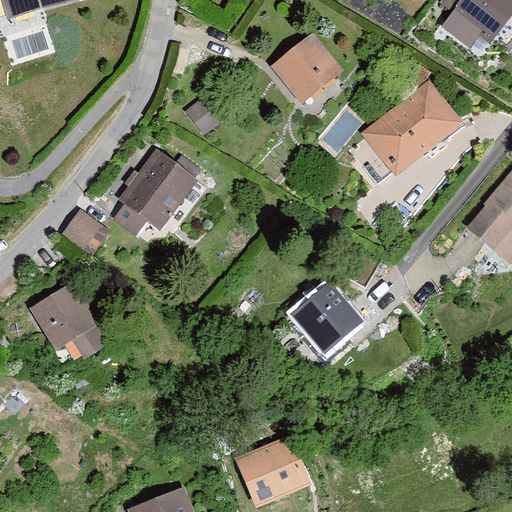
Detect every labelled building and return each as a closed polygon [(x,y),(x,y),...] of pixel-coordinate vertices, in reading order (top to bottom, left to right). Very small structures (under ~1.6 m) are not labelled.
[(1,0),(8,21),(79,0),(1,0)] [(511,20),(511,0),(443,0),(440,5),(453,15),(442,30),(470,52),(479,40),(490,48),(511,20)] [(344,75),(313,36),(271,69),(302,108),(344,75)] [(464,128),(429,83),(361,135),(396,181),(464,128)] [(187,112),(205,135),(222,122),(203,99),(187,112)] [(195,188),(154,156),(117,203),(159,235),(195,188)] [(511,169),(484,204),(487,206),(468,229),(511,264),(511,263),(511,169)] [(111,234),(81,211),(63,235),(93,258),(111,234)] [(75,285),(31,312),(58,355),(74,345),(86,363),(109,349),(98,331),(101,328),(75,285)] [(333,286),(294,318),(327,357),(366,325),(333,286)] [(292,440),(233,464),(253,511),(256,511),(312,489),(292,440)] [(192,511),(185,493),(133,511),(192,511)]
